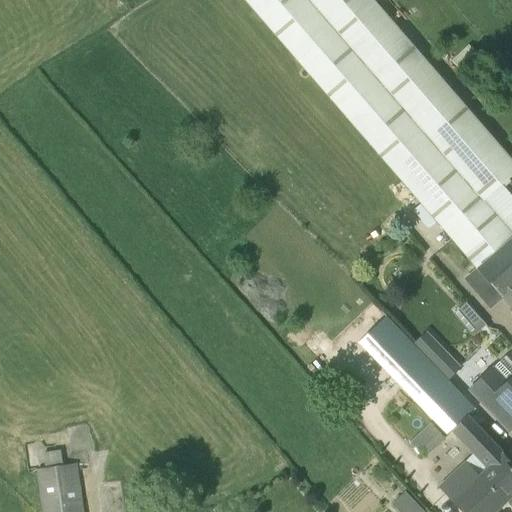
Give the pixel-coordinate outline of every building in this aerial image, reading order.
[(246,0),(479,268),(511,239),(511,233),(484,200),(485,199),(511,175),(511,161),(372,0),(246,0)] [(511,239),(479,268),(502,295),(511,306),(511,239)] [(502,295),(479,268),(467,278),(490,306),(502,295)] [(468,300),(455,312),(475,333),(487,322),(468,300)] [(415,344),(449,379),(461,367),(427,332),(415,344)] [(415,344),(392,366),(440,416),(455,430),(477,452),(440,488),(463,511),(494,511),(511,495),(511,468),(506,462),(508,459),(469,415),(477,408),(449,379),(415,344)] [(511,364),(506,358),(495,368),(494,367),(471,389),(510,431),(511,428),(511,364)] [(97,400),(85,403),(87,415),(100,412),(97,400)] [(43,511),(86,511),(79,464),(65,465),(63,450),(47,452),(49,467),(37,469),(42,497),(43,511)] [(424,511),(406,492),(393,504),(400,511),(424,511)]
